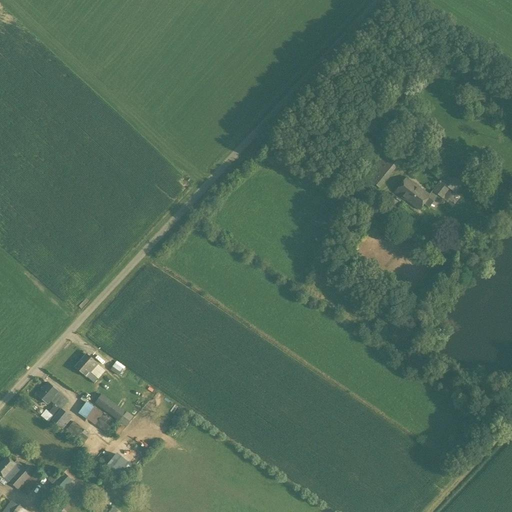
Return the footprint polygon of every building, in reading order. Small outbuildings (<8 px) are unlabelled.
[(354,144),(370,157),(379,146),(363,133),(354,144)] [(391,148),(366,178),(379,189),(404,159),(391,148)] [(438,196),(442,199),(448,204),(463,185),(454,178),(452,180),(445,174),(429,195),(406,178),(395,193),(404,200),(405,199),(419,210),(425,203),(429,207),(438,196)] [(75,367),(86,377),(94,384),(98,379),(91,373),(98,364),(87,354),(75,367)] [(118,376),(124,369),(115,363),(108,373),(107,375),(113,380),(117,375),(118,376)] [(69,401),(58,392),(48,383),(37,395),(47,404),(50,401),(55,406),(49,412),(55,417),(52,421),(62,430),(73,418),(62,409),(69,401)] [(102,393),(95,402),(120,422),(127,413),(102,393)] [(96,425),(108,434),(116,422),(103,414),(96,425)] [(82,446),(90,435),(74,421),(63,434),(71,440),(73,438),(82,446)] [(120,436),(124,426),(119,424),(115,433),(120,436)] [(105,466),(117,476),(128,462),(116,452),(105,466)] [(8,482),(18,490),(24,495),(36,481),(39,484),(43,480),(34,472),(24,464),(22,466),(17,461),(14,463),(8,457),(0,465),(0,474),(4,478),(9,481),(8,482)] [(72,482),(63,473),(53,484),(54,485),(51,488),(59,496),(72,482)] [(28,511),(19,505),(13,501),(5,511),(28,511)] [(56,511),(62,506),(55,501),(46,511),(56,511)]
